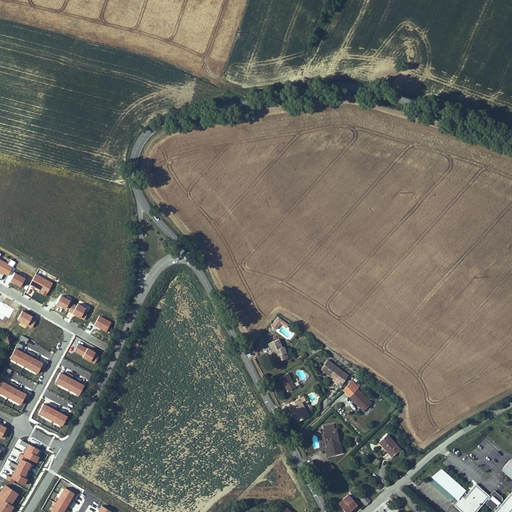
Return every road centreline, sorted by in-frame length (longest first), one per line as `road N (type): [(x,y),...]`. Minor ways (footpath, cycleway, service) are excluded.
road 1 (secondary): [(511,138),(370,91),(293,95),(149,130),(133,161),(138,194)]
road 2 (secondary): [(187,254),(324,511)]
road 3 (tertiary): [(135,307),(66,450)]
road 4 (unclassified): [(511,405),(456,436),(394,488)]
